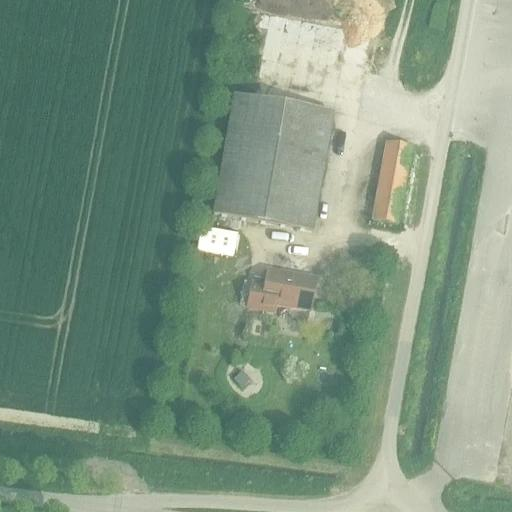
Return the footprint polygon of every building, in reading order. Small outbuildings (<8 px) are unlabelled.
[(312,232),(332,114),(233,97),(213,215),(312,232)] [(396,227),(411,148),(386,143),(371,222),(396,227)] [(198,251),(232,258),(236,235),(201,229),(198,251)] [(315,280),(267,271),(265,286),(252,284),(247,310),(273,314),(274,306),(309,312),(315,280)] [(241,373),(234,380),(242,389),(249,382),(241,373)]
